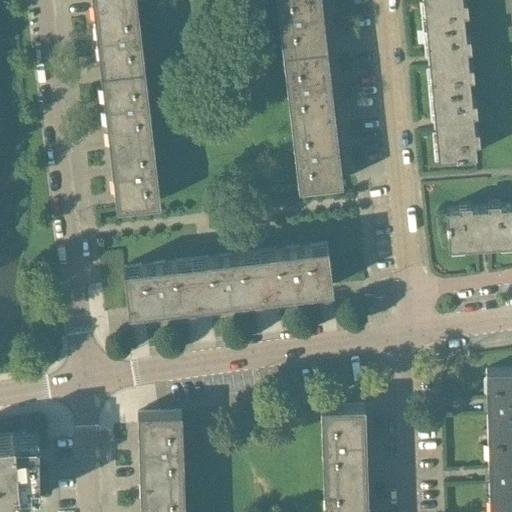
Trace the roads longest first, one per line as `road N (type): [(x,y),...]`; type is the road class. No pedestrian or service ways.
road 1 (unclassified): [(85,380),(40,0)]
road 2 (residential): [(403,333),(410,289),(381,0)]
road 3 (residential): [(85,380),(403,333)]
road 4 (residential): [(408,511),(403,333)]
road 5 (unclassified): [(91,511),(85,380)]
